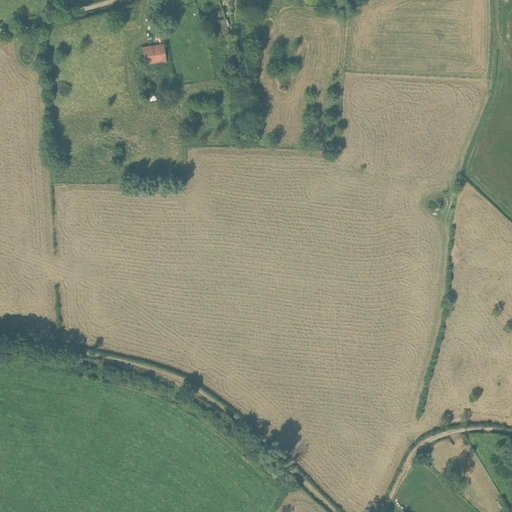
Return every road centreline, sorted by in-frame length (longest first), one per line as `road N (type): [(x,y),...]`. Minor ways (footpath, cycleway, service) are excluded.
road 1 (track): [(0,340),(174,377),(233,416),(334,511)]
road 2 (track): [(0,32),(119,0)]
